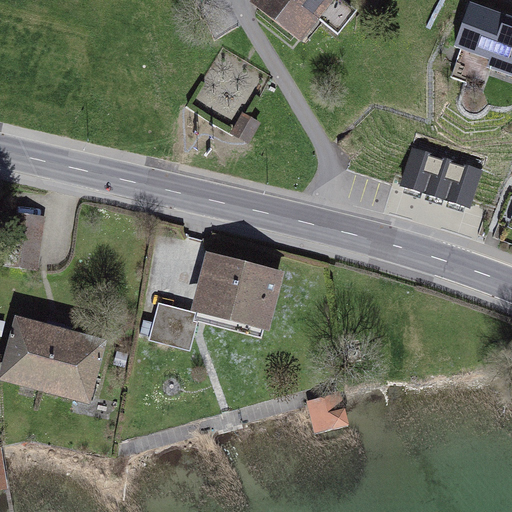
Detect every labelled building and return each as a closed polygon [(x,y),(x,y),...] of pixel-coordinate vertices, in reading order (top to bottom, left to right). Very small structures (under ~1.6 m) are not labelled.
[(266,0),(255,16),(296,48),(333,2),(330,0),(266,0)] [(511,90),(511,30),(465,12),(445,64),(511,90)] [(242,121),(227,144),(242,154),(257,132),(242,121)] [(416,138),(402,173),(471,199),(484,164),(416,138)] [(41,230),(10,226),(4,270),(35,274),(41,230)] [(282,265),(221,251),(206,315),(268,328),(282,265)] [(194,321),(157,311),(148,346),(185,355),(194,321)] [(95,347),(11,329),(0,383),(0,388),(82,406),(95,347)] [(359,414),(352,384),(311,393),(318,424),(359,414)] [(4,438),(0,439),(0,482),(16,478),(4,438)]
